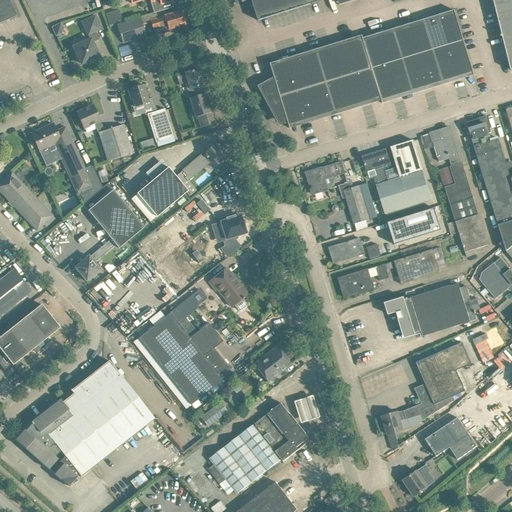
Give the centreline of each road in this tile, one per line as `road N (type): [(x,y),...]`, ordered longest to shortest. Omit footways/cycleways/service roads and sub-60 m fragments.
road 1 (unclassified): [(377,471),(301,225),(284,213),(273,220)]
road 2 (unclassified): [(359,492),(273,220)]
road 3 (unclassified): [(0,431),(75,358),(88,331),(0,223)]
road 4 (unclassified): [(258,167),(511,86)]
road 5 (unclassified): [(0,127),(138,62),(216,39)]
road 6 (unknown): [(224,59),(439,0)]
road 7 (unclassified): [(258,167),(216,39)]
